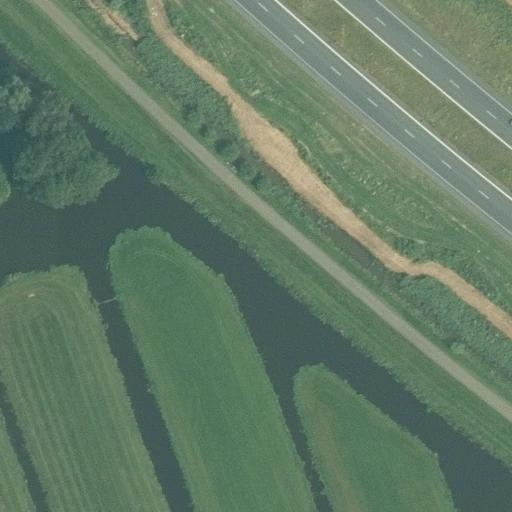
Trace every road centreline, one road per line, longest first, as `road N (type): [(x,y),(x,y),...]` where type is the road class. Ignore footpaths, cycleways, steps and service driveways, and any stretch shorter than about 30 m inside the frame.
road 1 (trunk): [(253,0),(511,218)]
road 2 (trunk): [(511,133),(354,0)]
